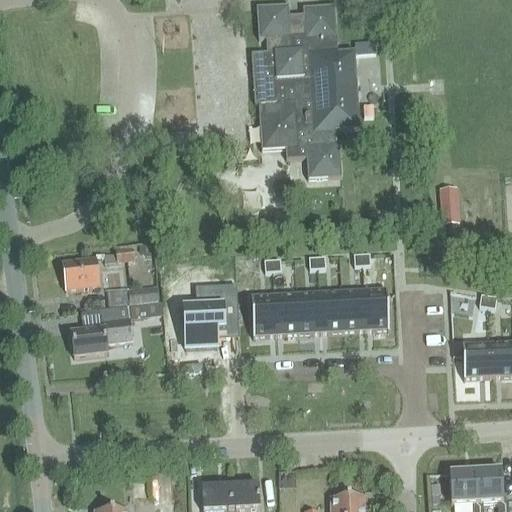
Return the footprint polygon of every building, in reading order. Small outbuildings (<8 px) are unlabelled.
[(336,57),(335,41),(333,9),(302,12),(302,19),(288,20),(287,9),(255,11),(257,42),(265,42),(266,56),(250,57),(254,107),(257,107),(260,153),(285,152),(286,163),(306,162),(307,182),(340,180),(338,146),(335,147),(334,134),(358,132),(353,56),(336,57)] [(286,215),(262,216),(263,231),(286,231),(286,215)] [(138,250),(139,257),(144,261),(151,261),(150,249),(138,250)] [(131,252),(113,254),(114,267),(133,265),(131,252)] [(64,294),(99,289),(96,262),(61,267),(64,294)] [(360,276),(352,277),(353,289),(361,288),(360,276)] [(368,276),(360,276),(361,288),(369,288),(368,276)] [(324,278),(316,279),(316,291),(324,290),(324,278)] [(316,279),(308,279),(308,291),(316,291),(316,279)] [(271,281),(263,282),(264,294),(272,293),(271,281)] [(279,281),(271,281),(272,293),(280,293),(279,281)] [(155,290),(125,293),(127,309),(157,306),(155,290)] [(181,314),(183,354),(216,353),(215,336),(237,335),(235,291),(199,293),(200,313),(181,314)] [(480,300),(478,311),(486,313),(488,301),(480,300)] [(488,301),(486,313),(493,314),(495,302),(488,301)] [(101,332),(70,337),(73,359),(105,355),(104,347),(129,344),(126,323),(125,311),(99,315),(101,332)] [(362,312),(365,352),(388,350),(386,311),(362,312)] [(340,314),(342,353),(365,352),(362,312),(340,314)] [(318,315),(320,354),(342,353),(340,314),(318,315)] [(295,316),(298,356),(320,354),(318,315),(295,316)] [(273,318),(275,357),(298,356),(295,316),(273,318)] [(250,319),(252,358),(275,357),(273,318),(250,319)] [(511,347),(487,349),(489,382),(511,380),(511,347)] [(462,349),(460,349),(462,384),(464,384),(463,383),(489,382),(487,349),(462,350),(462,349)] [(476,507),(481,507),(497,506),(496,511),(506,511),(506,504),(502,505),(500,475),(474,476),(476,507)] [(476,507),(474,476),(448,478),(450,509),(471,507),(471,511),(480,511),(481,507),(476,507)] [(229,511),(257,511),(257,489),(229,490),(229,511)] [(229,511),(229,490),(200,492),(200,511),(229,511)] [(364,511),(364,501),(329,503),(329,511),(364,511)] [(163,511),(179,511),(179,502),(163,502),(163,511)]
